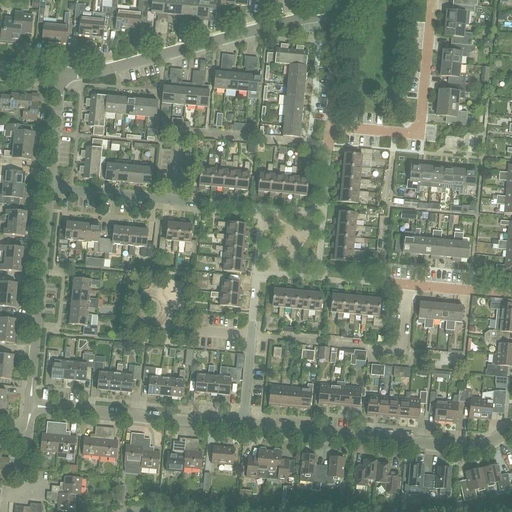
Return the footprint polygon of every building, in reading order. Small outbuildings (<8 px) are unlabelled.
[(40,0),(40,11),(39,20),(44,20),(44,24),(43,42),(55,43),(57,25),(56,25),(56,20),(48,19),(49,7),(47,6),(47,0),(40,0)] [(128,30),(130,12),(129,12),(130,7),(121,6),(121,0),(112,0),(111,8),(111,18),(117,18),(116,29),(127,30),(128,30)] [(152,0),(152,13),(159,14),(158,22),(157,21),(156,32),(162,33),(164,0),(152,0)] [(168,15),(174,15),(175,0),(164,0),(162,33),(168,33),(169,22),(167,22),(168,15)] [(175,0),(174,15),(182,16),(181,24),(179,23),(178,34),(184,35),(185,24),(187,0),(175,0)] [(190,17),(198,17),(199,1),(193,0),(187,0),(185,24),(189,24),(190,17)] [(200,0),(201,1),(199,1),(198,17),(209,18),(210,9),(216,10),(216,0),(200,0)] [(138,13),(130,12),(128,30),(140,31),(142,14),(147,14),(148,2),(139,1),(138,13)] [(91,36),(93,13),(84,12),(85,6),(75,5),(75,10),(74,21),(75,21),(79,22),(78,35),(91,36)] [(448,11),(446,24),(466,25),(467,18),(471,19),(471,13),(475,13),(476,6),(461,5),(460,12),(448,11)] [(110,26),(111,18),(111,8),(106,8),(101,7),(101,14),(94,13),(93,13),(91,36),(103,38),(104,26),(110,26)] [(34,16),(23,15),(23,12),(15,11),(14,18),(5,17),(4,30),(2,30),(0,41),(19,43),(20,32),(32,33),(34,16)] [(65,25),(57,25),(55,43),(67,44),(69,26),(71,14),(66,13),(65,25)] [(465,33),(466,25),(446,24),(445,37),(457,38),(457,45),(475,46),(475,47),(476,41),(472,41),(473,33),(465,33)] [(468,58),(468,55),(474,52),(475,46),(457,45),(456,45),(455,52),(444,51),(443,63),(462,65),(462,57),(468,58)] [(271,64),(283,65),(285,47),(282,46),(281,49),(276,49),(276,54),(272,53),(271,64)] [(283,65),(290,66),(291,66),(293,50),(289,50),(288,47),(285,47),(283,65)] [(297,51),(293,50),(291,66),(299,66),(301,48),(297,48),(297,51)] [(305,48),(301,48),(299,66),(307,67),(308,51),(304,51),(305,48)] [(225,90),(228,66),(229,55),(222,55),(220,73),(215,72),(214,89),(225,90)] [(237,91),(238,74),(232,74),(232,66),(234,66),(235,56),(229,55),(228,66),(225,90),(237,91)] [(248,92),(250,68),(251,58),(245,57),(244,67),(246,67),(245,75),(238,74),(237,91),(236,92),(237,93),(237,95),(238,96),(239,97),(240,97),(242,97),(243,97),(244,97),(245,96),(246,95),(247,94),(247,92),(248,92)] [(260,93),(261,77),(255,76),(254,76),(255,69),(256,69),(257,58),(251,58),(250,68),(248,92),(247,98),(259,99),(260,93)] [(470,84),(466,84),(467,78),(465,78),(466,74),(461,74),(462,65),(443,63),(441,76),(453,77),(452,84),(454,85),(470,86),(470,84)] [(299,66),(291,66),(290,66),(289,76),(306,78),(307,67),(299,66)] [(164,87),(162,103),(174,104),(178,70),(171,69),(170,80),(172,80),(171,87),(164,87)] [(184,70),(178,70),(174,104),(186,105),(188,84),(181,83),(182,80),(183,81),(184,70)] [(194,82),(194,85),(188,84),(186,105),(197,107),(200,72),(194,71),(193,82),(194,82)] [(211,86),(210,86),(203,86),(205,72),(200,72),(197,107),(208,108),(211,86)] [(289,76),(288,86),(305,88),(306,78),(289,76)] [(440,90),(439,102),(459,105),(459,99),(465,99),(465,93),(472,93),(473,86),(470,86),(454,85),(454,91),(440,90)] [(288,86),(287,96),(304,98),(305,88),(288,86)] [(38,97),(12,95),(12,97),(1,95),(0,102),(0,109),(11,111),(11,108),(24,109),(23,119),(36,120),(38,97)] [(89,99),(89,103),(107,105),(108,97),(92,95),(92,100),(89,99)] [(287,96),(286,106),(303,108),(304,98),(287,96)] [(107,105),(106,112),(106,113),(116,114),(117,98),(108,97),(107,105)] [(127,99),(117,98),(116,114),(125,115),(127,99)] [(137,100),(127,99),(125,115),(135,116),(137,100)] [(146,101),(137,100),(135,116),(145,117),(146,101)] [(158,102),(146,101),(145,117),(156,118),(158,102)] [(437,116),(453,118),(453,124),(467,126),(468,112),(458,111),(459,105),(439,102),(437,116)] [(91,107),(91,111),(106,112),(107,105),(89,103),(88,106),(91,107)] [(286,106),(285,116),(302,118),(303,108),(286,106)] [(105,120),(106,115),(106,113),(106,112),(91,111),(90,115),(87,115),(87,118),(105,120)] [(285,116),(284,126),(301,128),(302,118),(285,116)] [(95,128),(94,132),(94,136),(104,137),(105,120),(87,118),(87,122),(90,122),(89,127),(95,128)] [(15,138),(14,145),(33,147),(35,134),(26,133),(26,126),(7,125),(6,138),(15,138)] [(300,139),(301,128),(284,126),(283,137),(300,139)] [(93,140),(92,144),(92,148),(87,147),(86,151),(84,151),(84,155),(102,156),(103,141),(93,140)] [(120,142),(112,141),(111,141),(111,149),(117,149),(117,151),(120,152),(120,147),(120,142)] [(32,161),(33,147),(14,145),(13,152),(4,152),(4,156),(0,155),(0,163),(14,165),(18,166),(18,160),(32,161)] [(344,166),(372,169),(362,168),(362,161),(372,162),(373,150),(360,149),(360,155),(345,154),(344,161),(342,161),(342,164),(341,164),(340,166),(344,166)] [(101,164),(101,160),(102,156),(84,155),(83,158),(86,158),(85,163),(101,164)] [(206,186),(212,187),(215,159),(213,159),(214,155),(210,155),(209,169),(202,168),(201,179),(200,190),(202,190),(203,189),(205,189),(206,186)] [(215,191),(215,190),(218,190),(218,187),(224,188),(226,160),(226,156),(221,156),(221,160),(222,160),(221,170),(214,169),(215,159),(212,187),(212,191),(215,191)] [(229,189),(236,189),(238,161),(238,158),(233,157),(233,161),(232,171),(226,171),(227,160),(226,160),(224,188),(224,192),(226,193),(226,191),(229,192),(229,189)] [(105,180),(117,182),(119,161),(116,161),(115,164),(107,163),(105,180)] [(130,162),(122,162),(119,161),(117,182),(129,183),(130,166),(130,162)] [(239,162),(238,161),(236,189),(236,194),(239,194),(239,192),(241,193),(242,190),(248,190),(250,163),(245,162),(244,172),(238,172),(239,162)] [(416,191),(420,191),(423,163),(419,162),(419,165),(412,165),(410,182),(417,182),(416,191)] [(14,172),(14,165),(0,163),(0,175),(5,176),(4,184),(24,186),(26,173),(14,172)] [(100,173),(101,164),(85,163),(85,167),(82,166),(82,171),(100,173)] [(129,183),(140,184),(142,163),(138,163),(138,167),(130,166),(129,183)] [(145,164),(142,163),(140,184),(152,185),(153,168),(145,167),(145,164)] [(288,194),(295,195),(298,167),(297,167),(297,163),(292,163),(292,167),(291,177),(285,176),(283,194),(283,198),(286,198),(286,197),(288,197),(288,194)] [(425,187),(431,188),(433,167),(427,166),(427,163),(423,163),(420,191),(425,192),(425,187)] [(268,174),(260,174),(258,196),(261,196),(261,195),(264,195),(264,192),(271,193),(270,197),(271,197),(273,175),(274,165),(269,164),(268,174)] [(440,168),(433,167),(431,188),(437,188),(436,193),(442,193),(444,164),(440,164),(440,168)] [(449,165),(444,164),(442,193),(446,194),(446,189),(452,190),(452,185),(453,186),(455,169),(448,168),(449,165)] [(500,172),(499,176),(511,177),(511,165),(509,165),(508,173),(500,172)] [(276,196),(276,193),(283,194),(285,176),(286,166),(281,166),(280,175),(273,175),(271,197),(273,197),(273,196),(276,196)] [(340,176),(340,178),(371,181),(361,180),(361,173),(371,173),(372,169),(344,166),(343,173),(341,173),(341,176),(340,176)] [(298,167),(295,195),(294,199),(297,199),(297,198),(300,198),(301,195),(307,196),(309,178),(308,178),(309,169),(304,168),(303,178),(297,177),(298,167)] [(459,195),(463,195),(466,167),(462,167),(461,170),(455,169),(453,186),(460,186),(459,195)] [(466,167),(463,195),(467,196),(468,187),(475,188),(477,168),(466,167)] [(100,180),(100,173),(82,171),(82,174),(84,174),(84,178),(100,180)] [(508,182),(507,189),(511,189),(511,177),(499,176),(499,181),(508,182)] [(339,187),(338,190),(359,192),(360,184),(370,185),(371,181),(340,178),(343,178),(342,185),(340,185),(340,187),(339,187)] [(0,203),(10,204),(11,198),(23,199),(24,186),(4,184),(3,192),(0,191),(0,203)] [(498,196),(497,200),(511,201),(511,189),(507,189),(506,197),(498,196)] [(376,193),(369,193),(359,192),(338,190),(342,190),(341,196),(339,196),(339,200),(337,199),(337,202),(341,202),(341,203),(359,204),(359,197),(369,198),(375,198),(376,193)] [(511,213),(511,201),(497,200),(497,205),(506,206),(505,213),(511,213)] [(28,212),(19,211),(7,210),(6,216),(3,216),(0,218),(0,219),(0,221),(9,223),(27,224),(28,212)] [(408,220),(416,220),(417,212),(409,211),(408,220)] [(335,222),(335,224),(367,227),(357,226),(357,219),(367,220),(368,215),(358,214),(340,212),(339,220),(337,219),(337,222),(335,222)] [(173,252),(178,252),(181,220),(180,220),(180,224),(174,223),(174,221),(172,220),(172,219),(169,219),(169,223),(168,223),(167,238),(160,237),(159,250),(166,251),(167,241),(174,242),(173,252)] [(184,221),(181,220),(178,252),(179,242),(186,243),(185,253),(196,254),(197,241),(192,240),(193,225),(186,224),(186,222),(184,221)] [(417,229),(416,229),(416,221),(412,220),(411,228),(413,229),(412,237),(405,237),(403,253),(411,254),(410,256),(414,257),(417,229)] [(510,227),(509,234),(511,234),(511,222),(501,221),(501,226),(510,227)] [(227,235),(245,237),(249,237),(249,235),(248,234),(248,232),(246,232),(246,224),(229,223),(219,222),(218,228),(228,229),(227,235)] [(26,237),(27,224),(9,223),(9,229),(5,229),(5,235),(26,237)] [(60,230),(58,249),(70,250),(70,241),(77,241),(79,224),(67,223),(67,230),(60,230)] [(82,242),(88,242),(90,225),(79,224),(77,241),(76,250),(81,251),(82,242)] [(334,234),(334,236),(365,239),(356,238),(356,231),(366,232),(367,227),(335,224),(339,225),(338,232),(336,231),(336,234),(334,234)] [(102,226),(90,225),(88,242),(95,243),(94,252),(99,252),(105,253),(106,239),(101,239),(102,226)] [(118,245),(124,246),(126,228),(114,227),(113,240),(106,239),(105,253),(117,254),(118,245)] [(453,261),(457,261),(460,228),(459,227),(455,227),(454,241),(448,241),(446,257),(453,258),(453,261)] [(129,255),(135,256),(137,229),(126,228),(124,246),(130,246),(129,255)] [(464,233),(462,233),(462,230),(460,228),(457,261),(461,261),(462,258),(468,259),(470,243),(463,242),(464,233)] [(149,230),(137,229),(135,256),(136,247),(142,247),(141,257),(152,258),(154,244),(148,244),(149,230)] [(418,254),(425,255),(427,239),(420,238),(421,229),(417,229),(414,257),(418,257),(418,254)] [(431,258),(435,259),(438,231),(434,231),(433,239),(427,239),(425,255),(432,256),(431,258)] [(440,256),(446,257),(448,241),(442,240),(443,231),(438,231),(435,259),(440,259),(440,256)] [(227,240),(226,247),(244,249),(248,249),(248,246),(247,246),(247,244),(245,243),(245,237),(227,235),(217,234),(217,239),(227,240)] [(499,241),(499,245),(511,246),(511,234),(509,234),(508,242),(499,241)] [(333,246),(333,248),(364,251),(355,250),(355,243),(365,244),(365,239),(334,236),(338,237),(337,243),(335,243),(335,246),(333,246)] [(24,248),(3,246),(0,245),(0,258),(23,260),(24,248)] [(507,251),(506,258),(511,258),(511,246),(499,245),(498,250),(507,251)] [(226,252),(225,259),(247,261),(247,259),(246,259),(246,256),(243,256),(244,249),(226,247),(216,246),(216,251),(226,252)] [(350,262),(350,268),(362,270),(363,263),(353,262),(354,255),(363,256),(364,251),(333,248),(337,249),(336,255),(334,255),(333,258),(332,258),(331,260),(335,261),(350,262)] [(0,270),(22,272),(23,260),(0,258),(0,270)] [(211,262),(215,262),(215,263),(225,264),(224,271),(242,273),(242,272),(246,273),(246,270),(245,269),(245,268),(242,267),(243,261),(247,261),(225,259),(215,258),(211,258),(211,262)] [(511,271),(511,258),(506,258),(505,266),(497,265),(496,270),(511,271)] [(222,287),(222,293),(244,296),(244,293),(242,293),(243,291),(240,290),(241,283),(226,281),(226,275),(213,274),(212,286),(222,287)] [(75,279),(73,291),(90,293),(91,285),(100,286),(101,281),(75,279)] [(0,293),(17,296),(18,284),(0,281),(0,293)] [(279,318),(284,318),(287,286),(286,290),(280,289),(280,287),(277,287),(277,285),(275,285),(275,289),(274,289),(273,305),(266,304),(265,316),(272,317),(273,307),(280,308),(279,318)] [(290,286),(287,286),(284,318),(285,308),(292,309),(291,319),(296,319),(299,287),(299,291),(292,290),(292,288),(290,288),(290,286)] [(303,320),(308,320),(311,289),(310,292),(304,291),(304,289),(302,289),(302,288),(299,287),(296,319),(297,309),(304,310),(303,320)] [(313,289),(311,289),(308,320),(309,311),(316,311),(315,321),(320,322),(323,293),(316,293),(316,290),(313,290),(313,289)] [(73,291),(72,302),(98,304),(102,305),(102,300),(90,299),(90,293),(73,291)] [(338,323),(343,324),(346,292),(345,292),(345,295),(338,295),(339,292),(336,292),(336,291),(334,291),(333,295),(331,313),(339,313),(338,323)] [(349,324),(354,325),(358,293),(357,293),(357,297),(350,296),(350,294),(348,293),(348,292),(346,292),(343,324),(344,314),(350,315),(349,324)] [(0,306),(15,308),(17,296),(0,293),(0,306)] [(210,305),(209,311),(223,313),(223,306),(238,308),(238,307),(242,308),(242,305),(241,305),(242,302),(239,302),(240,295),(244,296),(222,293),(222,294),(212,293),(211,297),(221,298),(220,306),(210,305)] [(361,326),(366,326),(369,298),(362,298),(362,295),(360,294),(360,293),(358,293),(354,325),(355,325),(356,315),(362,316),(361,326)] [(374,326),(385,327),(386,316),(380,315),(381,300),(374,299),(374,296),(372,296),(372,295),(369,294),(369,298),(366,326),(367,326),(368,316),(375,317),(374,326)] [(425,328),(429,328),(432,300),(428,300),(427,303),(420,302),(419,319),(426,320),(425,328)] [(434,320),(441,321),(442,304),(436,304),(436,301),(432,300),(429,328),(433,329),(434,320)] [(72,302),(71,313),(88,315),(89,308),(98,309),(98,304),(72,302)] [(446,330),(450,330),(453,302),(449,302),(448,305),(442,304),(441,321),(447,322),(446,330)] [(458,303),(453,302),(450,330),(455,331),(456,322),(462,323),(464,306),(457,306),(458,303)] [(511,310),(509,310),(509,308),(507,307),(505,307),(505,304),(490,303),(490,308),(491,309),(494,310),(497,310),(496,320),(511,321),(511,310)] [(71,313),(70,325),(85,326),(85,327),(85,329),(85,335),(98,336),(99,327),(91,326),(92,315),(88,315),(71,313)] [(0,318),(0,330),(16,332),(17,320),(0,318)] [(492,331),(489,331),(484,334),(484,336),(503,338),(503,336),(505,336),(506,335),(506,332),(511,332),(511,321),(496,320),(495,330),(492,331)] [(0,342),(14,344),(16,332),(0,330),(0,342)] [(511,344),(502,344),(503,338),(484,336),(484,339),(488,343),(493,344),(496,347),(495,355),(511,356),(511,344)] [(273,358),(281,358),(286,359),(287,354),(282,354),(283,348),(274,347),(273,358)] [(329,360),(329,355),(330,348),(321,348),(320,359),(329,360)] [(315,352),(303,350),(302,356),(308,356),(307,361),(314,361),(315,352)] [(355,350),(355,355),(352,355),(352,360),(356,360),(356,361),(366,361),(367,351),(355,350)] [(51,379),(63,380),(66,353),(65,362),(59,361),(60,352),(52,351),(51,356),(54,356),(51,379)] [(63,380),(74,381),(76,363),(70,362),(71,353),(66,353),(63,380)] [(0,366),(13,368),(14,356),(0,354),(0,366)] [(83,364),(76,363),(74,381),(86,382),(87,368),(94,369),(95,356),(84,354),(83,364)] [(511,367),(511,356),(495,355),(493,355),(492,365),(489,365),(488,371),(499,372),(500,366),(511,367)] [(97,390),(109,391),(111,373),(104,373),(105,364),(100,363),(97,390)] [(109,391),(120,392),(123,365),(118,365),(117,374),(111,373),(109,391)] [(132,393),(133,380),(139,381),(141,367),(130,366),(129,375),(122,374),(123,365),(120,392),(132,393)] [(196,393),(207,394),(209,367),(208,376),(202,375),(203,366),(198,365),(196,393)] [(371,375),(379,375),(384,376),(385,371),(379,370),(380,366),(372,365),(371,375)] [(0,378),(11,380),(13,368),(0,366),(0,378)] [(156,368),(145,367),(144,381),(149,382),(148,394),(160,396),(162,368),(161,378),(155,377),(156,368)] [(207,394),(218,395),(220,377),(214,376),(215,367),(209,367),(207,394)] [(241,369),(228,368),(220,367),(220,377),(218,395),(230,396),(232,381),(239,382),(241,369)] [(394,377),(399,377),(404,378),(405,373),(399,372),(400,367),(395,367),(394,377)] [(411,369),(405,368),(400,367),(399,372),(405,373),(404,378),(410,379),(411,369)] [(160,396),(172,397),(173,379),(167,378),(168,369),(162,368),(160,396)] [(179,380),(173,379),(172,397),(183,398),(186,371),(180,371),(179,380)] [(499,388),(506,389),(507,378),(500,377),(499,388)] [(330,405),(340,406),(342,382),(338,381),(337,386),(331,386),(330,405)] [(340,406),(349,407),(351,387),(346,387),(346,382),(342,382),(340,406)] [(308,384),(308,389),(302,389),(300,408),(310,409),(312,390),(314,391),(314,385),(308,384)] [(319,404),(330,405),(331,386),(321,384),(319,404)] [(269,405),(279,406),(281,387),(271,386),(269,405)] [(279,406),(290,407),(291,388),(281,387),(279,406)] [(366,389),(351,387),(349,407),(360,408),(361,397),(365,397),(365,395),(366,389)] [(290,407),(300,408),(302,389),(291,388),(290,407)] [(459,402),(465,402),(466,390),(460,390),(460,396),(454,396),(452,402),(448,401),(446,422),(457,423),(459,402)] [(469,418),(481,419),(483,399),(472,398),(473,391),(466,390),(465,402),(471,403),(469,418)] [(390,391),(390,397),(388,417),(398,418),(400,398),(394,397),(395,392),(390,391)] [(492,420),(493,405),(505,406),(506,392),(499,391),(494,392),(494,394),(483,396),(483,399),(481,419),(492,420)] [(407,392),(406,398),(400,398),(398,418),(408,418),(410,399),(411,399),(411,393),(407,392)] [(421,400),(411,399),(410,399),(408,418),(419,419),(421,404),(426,404),(428,392),(421,392),(421,400)] [(448,401),(443,401),(443,398),(438,397),(438,393),(432,393),(431,405),(436,405),(435,421),(446,422),(448,401)] [(365,395),(365,397),(364,403),(368,404),(367,415),(378,416),(380,396),(365,395)] [(378,416),(388,417),(390,397),(380,396),(378,416)] [(41,451),(58,453),(61,424),(54,423),(53,435),(43,434),(41,451)] [(68,424),(61,424),(58,453),(75,454),(77,437),(67,436),(68,424)] [(83,455),(100,457),(103,428),(96,427),(95,439),(85,438),(83,455)] [(100,457),(117,459),(119,442),(108,440),(110,428),(103,428),(100,457)] [(141,468),(142,468),(145,435),(139,434),(138,446),(127,445),(125,463),(142,465),(141,468)] [(145,435),(142,468),(159,470),(161,453),(151,452),(152,439),(145,439),(145,435)] [(167,471),(184,472),(187,439),(180,438),(179,455),(169,454),(167,471)] [(194,439),(187,439),(184,472),(185,472),(185,468),(202,470),(203,453),(193,452),(194,439)] [(214,446),(212,464),(234,466),(236,448),(214,446)] [(268,470),(269,451),(266,451),(266,450),(265,448),(261,448),(259,449),(259,450),(258,450),(258,457),(257,464),(247,463),(246,477),(256,478),(266,479),(266,481),(266,482),(268,470)] [(287,482),(288,467),(289,459),(281,459),(282,452),(270,451),(267,483),(269,486),(276,487),(278,485),(278,482),(287,482)] [(0,464),(5,465),(10,465),(10,459),(2,458),(2,454),(0,453),(0,464)] [(301,482),(310,483),(322,484),(323,471),(316,470),(317,456),(303,455),(301,482)] [(322,484),(326,484),(326,487),(332,487),(332,485),(333,485),(334,478),(343,479),(345,459),(331,458),(330,471),(323,471),(322,484)] [(368,480),(376,481),(378,464),(379,462),(365,461),(365,468),(357,468),(356,485),(367,486),(368,480)] [(382,486),(386,492),(396,493),(398,470),(390,470),(391,465),(378,464),(376,481),(375,483),(382,483),(382,486)] [(425,490),(429,491),(431,478),(423,477),(424,466),(411,465),(409,486),(422,487),(425,490)] [(499,465),(482,469),(486,485),(487,486),(498,483),(500,491),(511,489),(508,474),(501,476),(499,465)] [(429,491),(434,491),(437,488),(440,489),(440,495),(450,497),(451,490),(450,490),(451,469),(438,467),(437,478),(431,478),(429,491)] [(466,472),(469,487),(462,489),(465,501),(477,499),(475,491),(487,488),(487,486),(486,485),(482,469),(466,472)] [(52,493),(48,492),(81,496),(83,478),(66,477),(65,483),(61,483),(61,487),(52,486),(52,493)] [(238,508),(249,509),(250,499),(250,492),(239,491),(238,508)] [(48,492),(47,499),(56,499),(55,504),(59,504),(59,511),(75,511),(77,496),(81,496),(48,492)]
